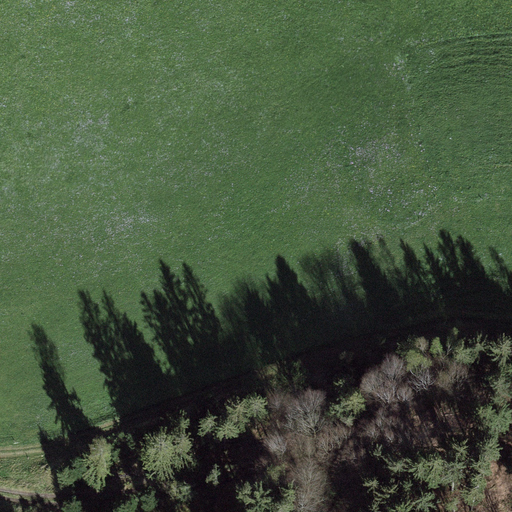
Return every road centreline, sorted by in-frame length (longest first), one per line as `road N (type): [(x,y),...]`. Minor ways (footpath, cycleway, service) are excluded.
road 1 (track): [(511,329),(443,323),(393,333),(58,443),(0,449)]
road 2 (track): [(511,451),(437,437),(121,492),(30,498),(0,490)]
